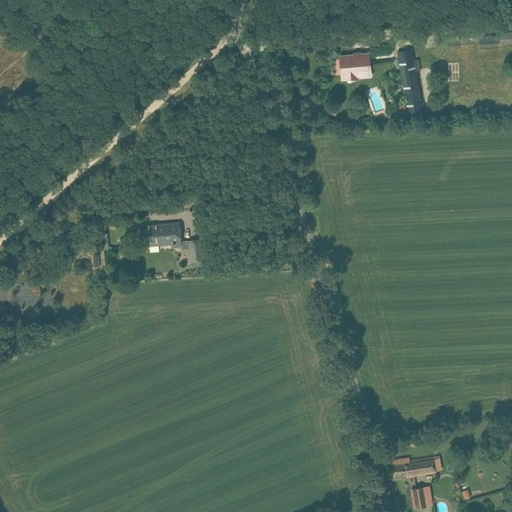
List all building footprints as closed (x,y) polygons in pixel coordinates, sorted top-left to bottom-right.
[(511,31),(498,32),(499,43),(511,42),(511,31)] [(414,61),(412,49),(398,51),(409,118),(423,116),(416,72),(420,71),(418,60),(414,61)] [(368,54),(362,55),(361,51),(352,52),(353,56),(344,56),(346,76),(370,74),(368,54)] [(180,222),(140,226),(140,233),(141,247),(151,246),(150,242),(158,241),(158,245),(173,244),(173,247),(182,246),(189,245),(190,248),(191,267),(204,266),(202,239),(182,241),(180,222)] [(78,250),(77,242),(75,232),(58,235),(62,253),(78,250)] [(442,469),(440,455),(410,460),(409,457),(392,460),(394,476),(409,474),(409,476),(435,472),(435,470),(442,469)] [(412,489),(415,507),(428,505),(425,486),(412,489)] [(468,490),(462,492),(464,499),(470,498),(468,490)]
